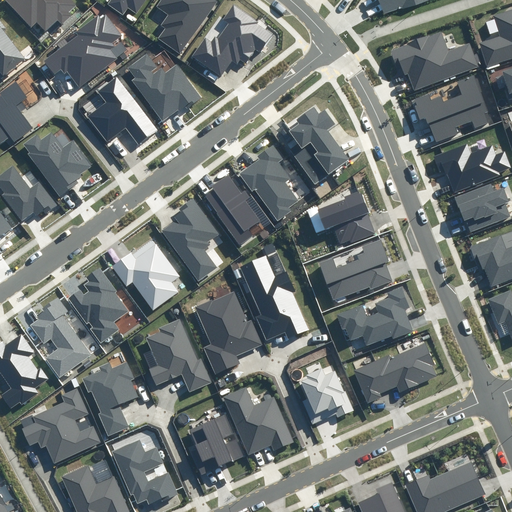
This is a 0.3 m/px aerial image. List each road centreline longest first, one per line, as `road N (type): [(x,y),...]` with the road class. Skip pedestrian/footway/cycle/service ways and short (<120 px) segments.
road 1 (residential): [(0,291),(331,46)]
road 2 (residential): [(331,46),(363,99),(488,394)]
road 3 (residential): [(488,394),(225,511)]
